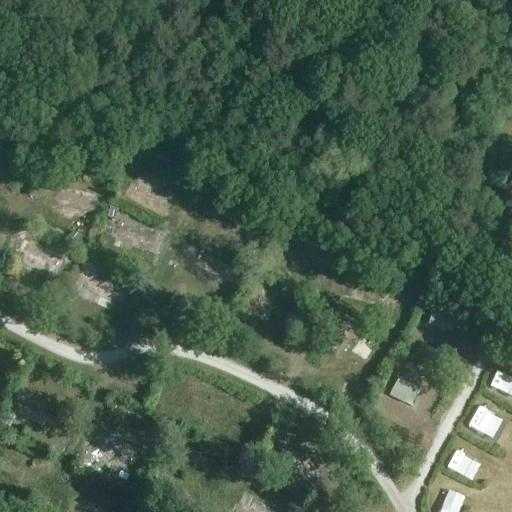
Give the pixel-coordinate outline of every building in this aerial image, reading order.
[(83,229),(82,247),(120,250),(122,232),(83,229)] [(0,266),(23,276),(27,265),(0,252),(0,266)] [(55,281),(50,295),(81,306),(86,292),(55,281)] [(297,302),(293,311),(301,314),(305,305),(297,302)] [(325,359),(334,344),(317,334),(308,348),(325,359)] [(392,400),(400,387),(371,369),(363,383),(392,400)] [(0,433),(14,440),(22,425),(0,413),(0,433)] [(152,429),(191,449),(197,436),(158,416),(152,429)] [(271,494),(276,477),(248,467),(242,484),(271,494)]
